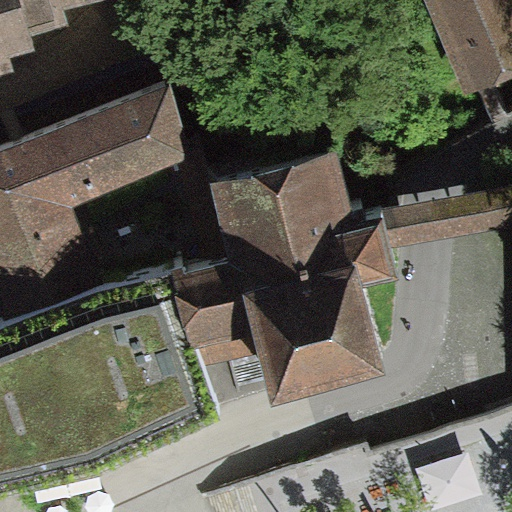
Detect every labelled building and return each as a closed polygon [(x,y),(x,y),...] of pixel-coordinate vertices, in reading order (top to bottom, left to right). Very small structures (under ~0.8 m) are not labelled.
[(102,0),(0,0),(0,72),(16,67),(13,56),(23,53),(38,48),(34,34),(71,23),(66,8),(102,0)] [(511,0),(433,0),(465,79),(511,60),(511,0)] [(0,467),(92,445),(216,399),(201,359),(185,269),(182,259),(98,282),(69,202),(189,161),(168,80),(0,141),(0,467)] [(185,269),(201,359),(256,344),(273,399),(381,367),(360,282),(395,271),(388,230),(383,204),(354,210),(338,145),(212,183),(226,255),(185,269)] [(442,511),(498,511),(494,497),(511,491),(511,447),(430,474),(442,511)]
